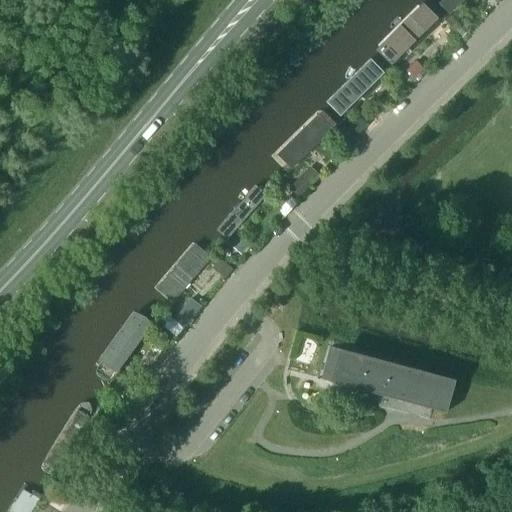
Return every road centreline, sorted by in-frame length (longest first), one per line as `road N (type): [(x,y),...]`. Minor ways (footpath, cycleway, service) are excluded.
road 1 (residential): [(79,511),(247,280),(511,10)]
road 2 (primary): [(0,288),(249,0)]
